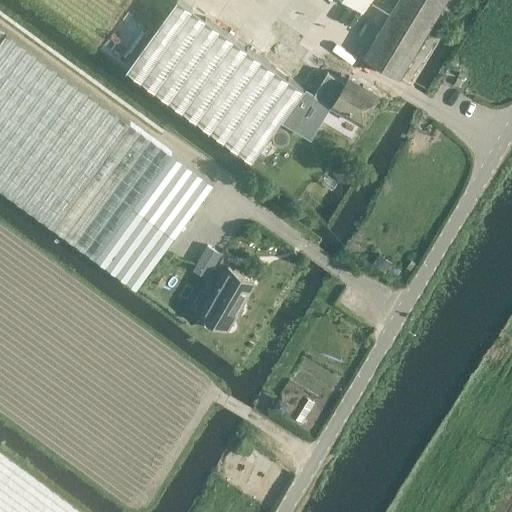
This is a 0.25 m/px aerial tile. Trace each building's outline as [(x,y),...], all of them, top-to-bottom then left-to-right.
[(37,0),(100,42),(127,0),(37,0)] [(180,0),(174,0),(126,67),(252,159),(303,88),(180,0)] [(347,0),(363,11),(370,0),(347,0)] [(396,0),(363,56),(399,78),(445,0),(396,0)] [(173,151),(152,136),(0,25),(0,189),(93,258),(173,151)] [(327,71),(313,95),(320,99),(361,123),(379,93),(348,75),(344,81),(327,71)] [(214,181),(193,166),(173,151),(93,258),(135,289),(214,181)] [(193,269),(210,276),(220,248),(204,242),(193,269)] [(227,265),(200,309),(209,314),(206,319),(206,321),(207,325),(210,328),(213,329),(216,328),(219,326),(221,322),(228,326),(254,281),(227,265)] [(310,411),(302,408),(298,420),(316,427),(323,407),(313,404),(310,411)]
